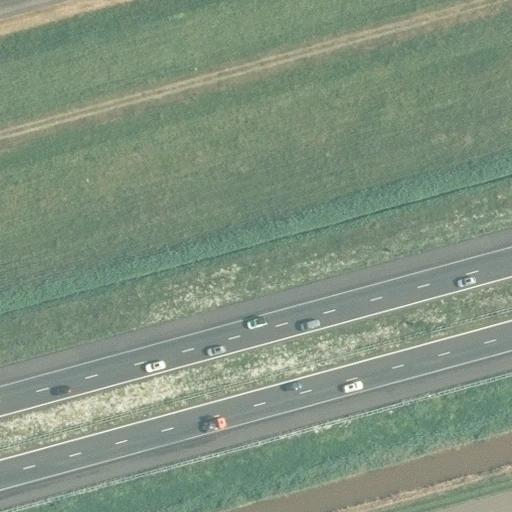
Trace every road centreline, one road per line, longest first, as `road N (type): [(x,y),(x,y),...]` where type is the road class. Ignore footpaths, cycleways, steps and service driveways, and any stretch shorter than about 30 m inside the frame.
road 1 (motorway): [(511,257),(0,397)]
road 2 (motorway): [(0,471),(511,332)]
road 3 (track): [(0,123),(445,0)]
